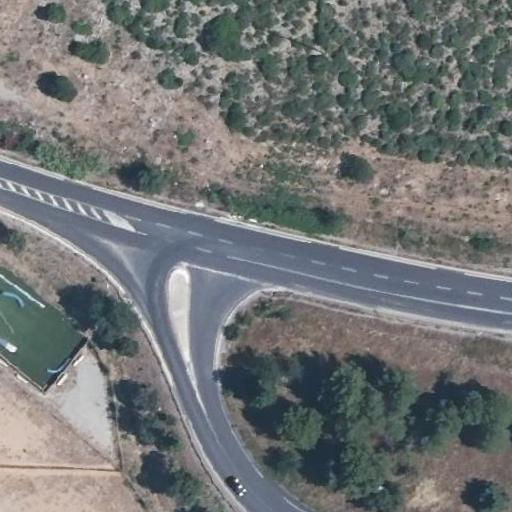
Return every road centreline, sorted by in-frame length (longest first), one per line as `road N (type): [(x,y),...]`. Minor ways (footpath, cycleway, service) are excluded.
road 1 (primary): [(511,300),(225,245)]
road 2 (primary): [(186,370),(200,417),(233,465),(298,511)]
road 3 (primary): [(142,228),(0,178)]
road 4 (primary): [(142,228),(158,300),(186,370)]
road 5 (primary): [(186,370),(225,245)]
